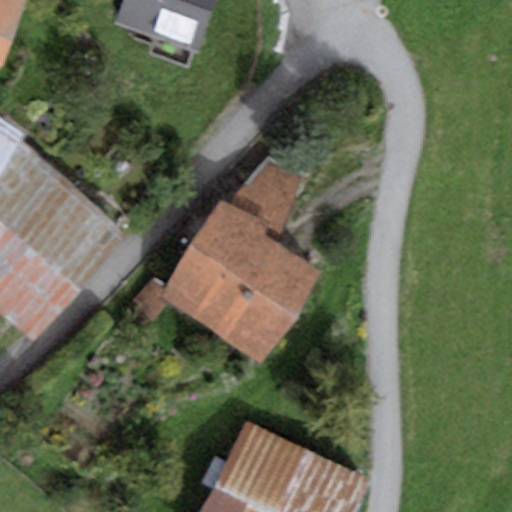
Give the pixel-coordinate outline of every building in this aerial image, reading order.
[(0,0),(0,50),(2,51),(16,0),(0,0)] [(226,0),(138,0),(131,19),(209,48),(226,0)] [(0,160),(15,137),(24,122),(0,106),(0,160)] [(123,219),(15,137),(0,160),(0,305),(31,332),(123,219)] [(235,197),(220,191),(159,284),(258,351),(321,259),(279,231),(303,171),(267,156),(235,197)] [(348,511),(369,471),(245,417),(195,511),(348,511)]
